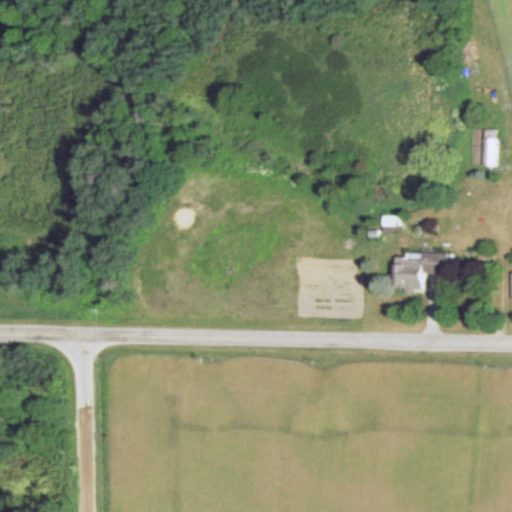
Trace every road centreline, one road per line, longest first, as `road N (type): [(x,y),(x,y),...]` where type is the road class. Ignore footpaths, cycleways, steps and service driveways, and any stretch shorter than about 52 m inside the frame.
road 1 (residential): [(511,342),(0,332)]
road 2 (residential): [(87,511),(87,334)]
